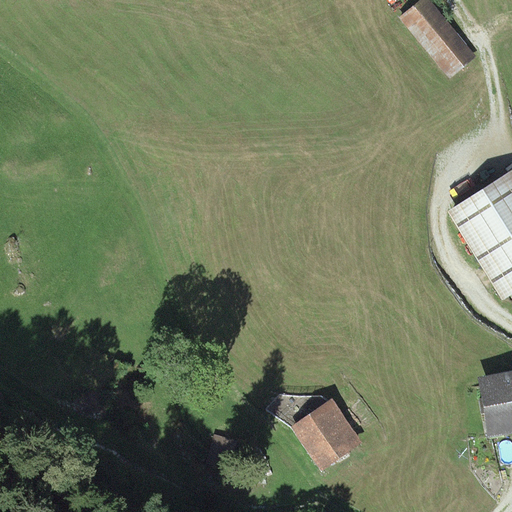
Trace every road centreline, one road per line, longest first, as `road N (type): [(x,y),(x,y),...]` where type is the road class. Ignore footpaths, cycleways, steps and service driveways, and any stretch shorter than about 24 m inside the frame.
road 1 (track): [(342,511),(223,384),(179,323),(140,212),(85,121),(0,48)]
road 2 (track): [(317,488),(278,498),(208,486),(117,446),(0,376)]
road 3 (track): [(499,119),(483,44),(451,0)]
